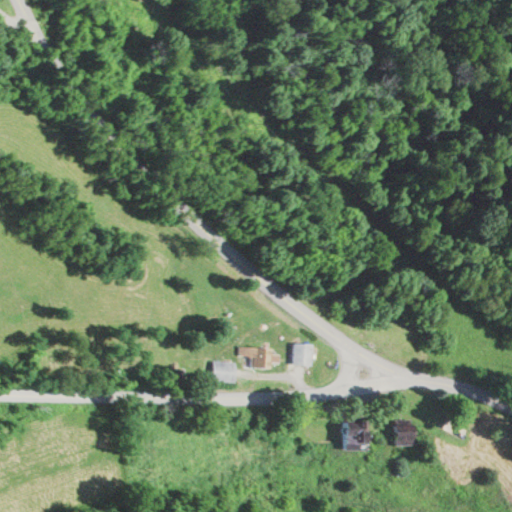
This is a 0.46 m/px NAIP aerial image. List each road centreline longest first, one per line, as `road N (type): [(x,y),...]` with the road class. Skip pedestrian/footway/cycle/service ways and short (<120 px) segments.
road 1 (tertiary): [(19,0),(95,119),(163,190),(381,381)]
road 2 (tertiary): [(0,392),(274,396),(381,381)]
road 3 (tertiary): [(381,381),(474,392),(511,409)]
